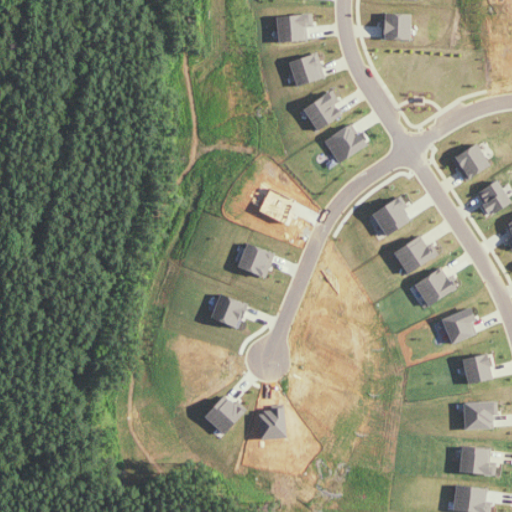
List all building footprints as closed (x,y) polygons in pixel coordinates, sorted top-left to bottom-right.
[(413,39),(414,13),(386,13),(385,38),(413,39)] [(310,40),(309,27),(316,27),(315,14),(280,16),(281,41),(310,40)] [(328,77),(320,52),(292,61),(300,86),(328,77)] [(319,130),(346,116),(334,92),(306,107),(319,130)] [(349,127),(328,141),(333,148),(341,143),(348,152),(355,147),(351,142),(357,138),(349,127)] [(454,160),(469,181),(493,164),(479,143),(454,160)] [(401,198),(379,211),(392,232),(414,218),(401,198)] [(437,247),(430,251),(424,238),(398,251),(409,273),(442,256),(437,247)] [(429,305),(456,292),(446,269),(418,282),(429,305)] [(238,327),(248,303),(224,293),(214,317),(238,327)] [(479,321),(474,307),(444,318),(454,344),(479,335),(474,322),(479,321)] [(496,379),(493,354),(466,358),(470,383),(496,379)] [(227,435),(247,412),(227,395),(207,418),(227,435)] [(467,430),(498,428),(497,402),(466,403),(467,430)] [(490,462),(491,448),(464,447),(463,474),(498,474),(498,463),(490,462)]
